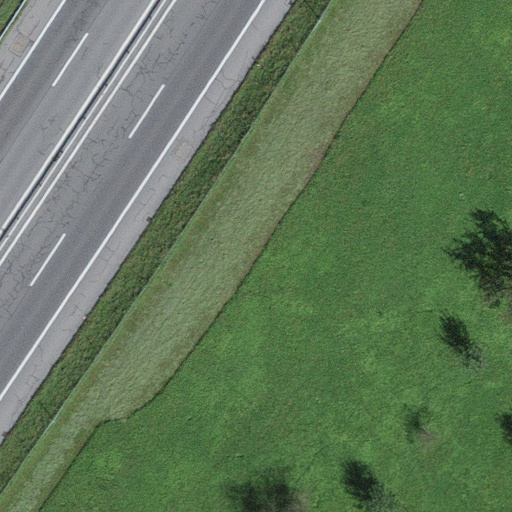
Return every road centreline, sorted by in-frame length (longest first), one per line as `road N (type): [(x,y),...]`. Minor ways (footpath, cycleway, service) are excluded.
road 1 (trunk): [(0,333),(219,0)]
road 2 (trunk): [(110,0),(0,166)]
